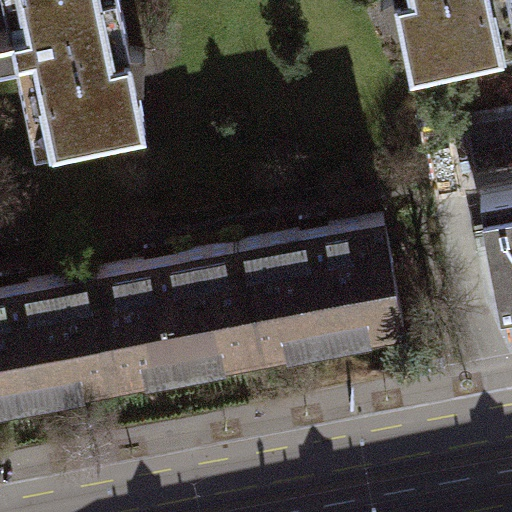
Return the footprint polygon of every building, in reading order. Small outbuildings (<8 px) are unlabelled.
[(5,0),(11,23),(0,25),(0,53),(16,51),(36,145),(147,121),(138,79),(135,79),(128,48),(132,47),(121,0),(5,0)] [(511,0),(401,0),(406,21),(402,22),(411,64),(511,43),(511,0)] [(511,182),(481,189),(501,299),(511,297),(511,182)] [(292,338),(296,328),(334,321),(335,330),(405,317),(385,210),(237,238),(257,345),(292,338)] [(215,343),(222,351),(257,345),(237,238),(96,264),(116,371),(150,365),(155,354),(215,343)] [(74,369),(81,378),(116,371),(96,264),(0,281),(0,392),(6,391),(10,382),(74,369)]
